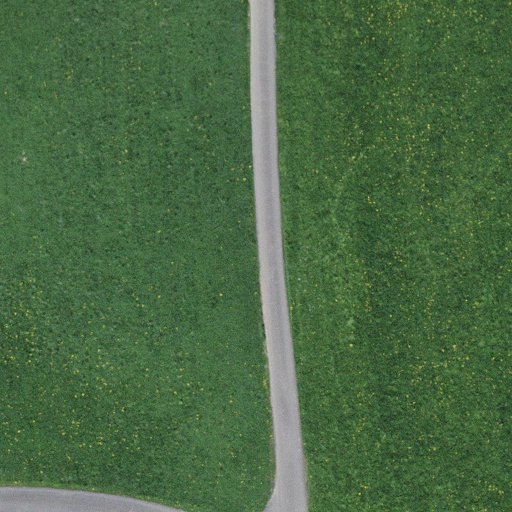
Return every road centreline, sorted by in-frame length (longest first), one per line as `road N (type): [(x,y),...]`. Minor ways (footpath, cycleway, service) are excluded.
road 1 (track): [(263,0),(291,511)]
road 2 (track): [(121,511),(0,499)]
